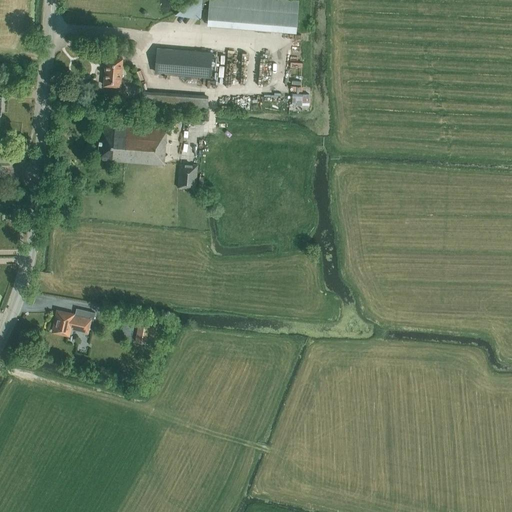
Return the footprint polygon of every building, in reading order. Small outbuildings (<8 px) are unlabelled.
[(192,0),(185,7),(184,14),(174,13),(174,14),(193,16),(199,16),(201,15),(201,8),(209,9),(208,25),(295,32),(298,0),(192,0)] [(209,76),(211,52),(157,48),(155,72),(179,74),(178,79),(191,80),(191,75),(209,76)] [(122,58),(112,57),(106,56),(103,85),(120,87),(122,58)] [(290,68),(288,79),(299,80),(301,70),(290,68)] [(207,108),(208,98),(153,94),(152,104),(207,108)] [(166,128),(112,124),(100,123),(97,159),(164,165),(166,128)] [(197,165),(179,164),(177,187),(195,188),(197,165)] [(93,320),(95,312),(76,308),(75,315),(73,314),(57,310),(52,331),(68,335),(70,328),(88,332),(91,319),(93,320)] [(156,325),(139,321),(135,341),(153,345),(156,325)]
